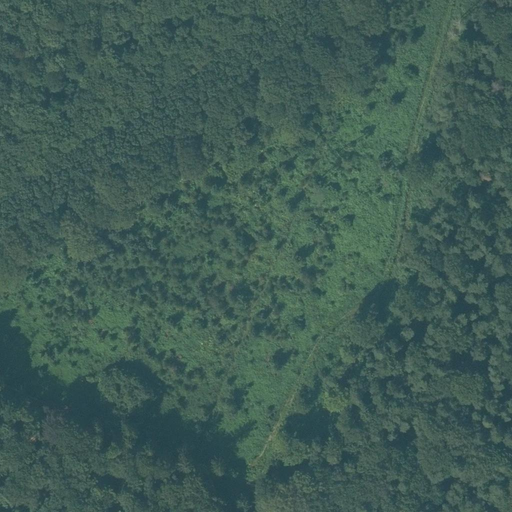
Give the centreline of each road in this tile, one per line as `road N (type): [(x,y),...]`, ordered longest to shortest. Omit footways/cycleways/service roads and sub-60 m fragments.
road 1 (track): [(184,453),(363,32),(368,0)]
road 2 (track): [(184,453),(0,377)]
